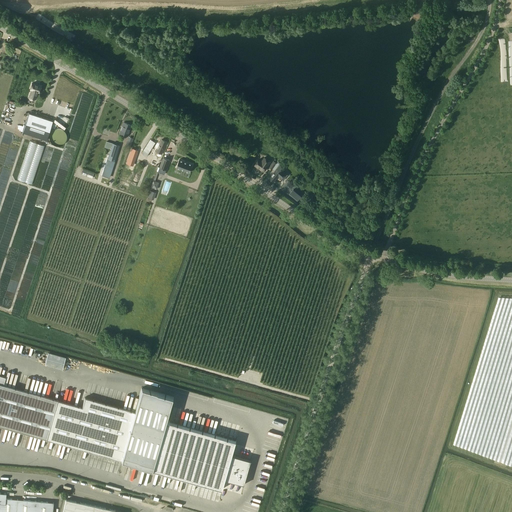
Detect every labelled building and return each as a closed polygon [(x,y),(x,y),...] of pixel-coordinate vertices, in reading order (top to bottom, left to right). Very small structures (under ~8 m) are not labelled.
[(411,5),(407,14),(412,16),(415,7),(411,5)] [(31,90),(29,97),(29,98),(29,99),(30,99),(30,100),(31,100),(32,100),(32,98),(35,99),(38,92),(39,92),(41,86),(32,83),(30,89),(31,90)] [(2,117),(15,119),(16,112),(3,110),(2,117)] [(52,121),(29,113),(22,132),(46,140),(52,121)] [(127,136),(131,125),(123,122),(119,133),(127,136)] [(162,139),(156,151),(159,152),(157,156),(160,158),(162,154),(167,142),(162,139)] [(151,140),(145,148),(150,151),(155,142),(151,140)] [(33,184),(44,145),(29,141),(18,180),(33,184)] [(112,143),(107,159),(108,159),(114,161),(119,145),(113,143),(112,143)] [(264,171),(270,161),(265,157),(262,161),(259,159),(255,165),(264,171)] [(160,167),(167,170),(170,160),(163,158),(160,167)] [(176,167),(190,172),(193,164),(188,163),(184,161),(180,159),(176,167)] [(124,169),(122,173),(130,176),(135,166),(130,163),(126,170),(124,169)] [(275,171),(269,178),(274,182),(278,177),(280,178),(282,175),(284,172),(281,169),(283,167),(277,163),(272,169),(275,171)] [(83,169),(82,173),(92,177),(94,173),(83,169)] [(297,200),(301,196),(294,189),(290,194),(297,200)] [(153,200),(156,193),(151,190),(148,197),(153,200)] [(37,357),(40,350),(26,345),(24,350),(26,350),(25,353),(30,355),(37,357)] [(62,368),(65,356),(47,352),(44,363),(62,368)] [(168,421),(174,397),(142,388),(135,411),(85,397),(82,407),(3,385),(5,377),(0,375),(0,425),(71,446),(121,460),(154,469),(168,421)] [(168,421),(154,469),(223,489),(225,479),(244,484),(251,460),(232,455),(236,440),(168,421)] [(6,493),(0,493),(0,494),(0,511),(16,511),(18,499),(6,498),(6,493)] [(34,511),(36,501),(18,499),(16,511),(34,511)] [(122,511),(66,499),(63,511),(122,511)] [(52,511),(54,502),(36,501),(34,511),(52,511)]
